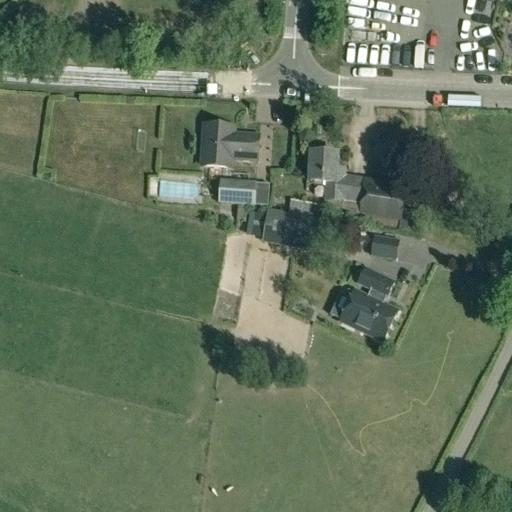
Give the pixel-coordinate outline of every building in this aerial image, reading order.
[(202,169),(230,171),(230,163),(258,164),(260,137),(232,136),(232,129),(205,127),(202,169)] [(312,156),(310,184),(325,185),(324,203),(343,204),(340,224),(357,227),(365,182),(365,180),(346,177),(347,170),(337,169),(338,158),(312,156)] [(157,202),(194,203),(195,182),(158,181),(157,202)] [(268,208),(269,186),(258,186),(258,184),(220,182),(219,206),(256,208),(256,207),(268,208)] [(406,189),(365,182),(357,227),(421,237),(425,215),(402,211),(406,189)] [(289,215),(326,222),(328,210),(291,204),(289,215)] [(262,245),(319,255),(326,222),(289,215),(268,212),(262,245)] [(370,259),(396,264),(400,242),(391,241),(395,239),(395,237),(392,234),(383,233),(382,240),(374,238),(370,259)] [(371,293),(386,301),(387,301),(396,284),(365,269),(357,287),(371,293)] [(355,293),(340,324),(383,344),(398,314),(355,293)]
